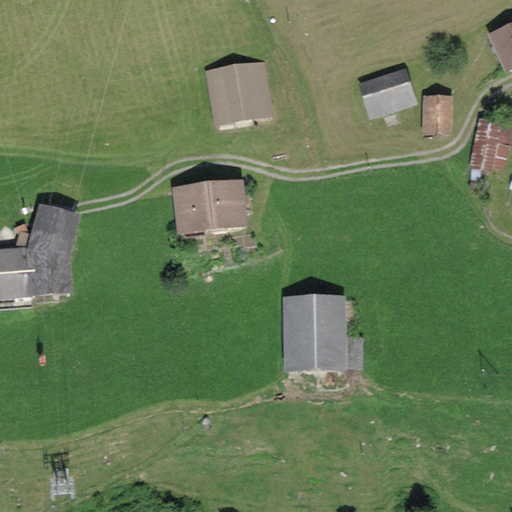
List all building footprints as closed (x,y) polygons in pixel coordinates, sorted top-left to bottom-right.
[(511,31),(487,42),(503,80),(511,75),(511,31)] [(266,73),(209,80),(217,133),(273,125),(266,73)] [(406,73),(357,90),(369,125),(418,108),(406,73)] [(453,103),(425,102),(424,139),(452,139),(453,103)] [(511,153),(511,125),(478,119),(469,170),(508,177),(511,153)] [(243,183),(173,191),(178,237),(248,229),(243,183)] [(85,220),(43,212),(32,257),(0,257),(0,304),(80,305),(73,257),(85,220)] [(346,301),(282,303),(284,373),(364,371),(363,338),(347,339),(346,301)]
